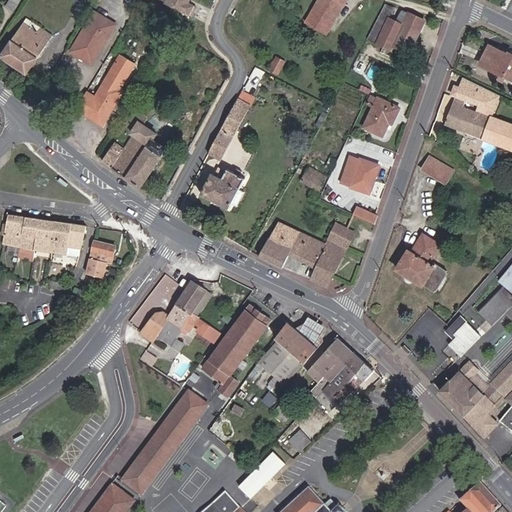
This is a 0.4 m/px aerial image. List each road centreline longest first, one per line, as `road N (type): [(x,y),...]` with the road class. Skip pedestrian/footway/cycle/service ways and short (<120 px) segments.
road 1 (residential): [(340,316),(361,290),(460,2)]
road 2 (residential): [(169,226),(170,209),(240,71),(219,37),(226,0)]
road 3 (tertiary): [(511,491),(340,316)]
road 4 (residential): [(47,511),(113,417),(109,376),(87,345)]
road 5 (tertiary): [(340,316),(169,226)]
road 6 (tertiary): [(169,226),(87,345)]
road 7 (residential): [(115,198),(101,211),(0,197)]
